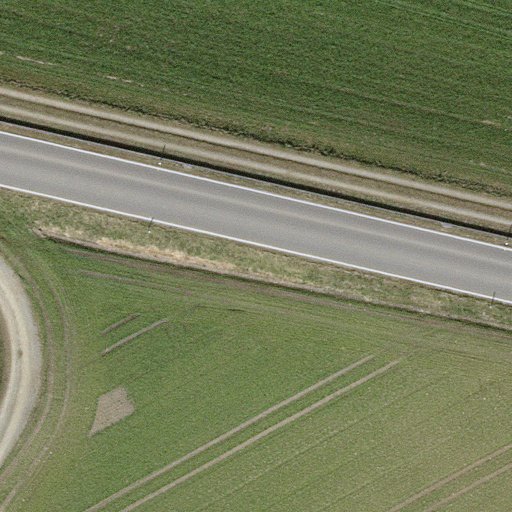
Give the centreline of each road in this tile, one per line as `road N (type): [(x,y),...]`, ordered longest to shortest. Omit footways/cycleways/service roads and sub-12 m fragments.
road 1 (tertiary): [(0,159),(511,278)]
road 2 (track): [(0,97),(511,214)]
